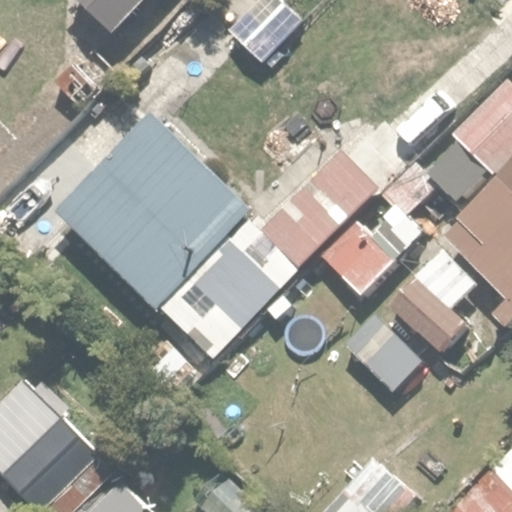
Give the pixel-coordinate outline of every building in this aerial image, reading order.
[(84,0),(110,25),(134,0),(84,0)] [(232,0),(222,10),(267,62),(312,20),(293,0),(232,0)] [(53,72),(82,104),(130,61),(102,29),(53,72)] [(157,103),(58,202),(215,358),(403,168),(347,113),(258,203),(157,103)] [(415,161),(311,275),(356,315),(460,201),(415,161)] [(511,309),(509,313),(511,316),(511,176),(454,237),(511,293),(511,309)] [(411,268),(460,321),(491,293),(442,239),(411,268)] [(22,378),(0,402),(0,463),(52,511),(71,511),(115,465),(22,378)] [(511,511),(511,447),(443,511),(511,511)] [(85,511),(157,511),(122,476),(85,511)]
